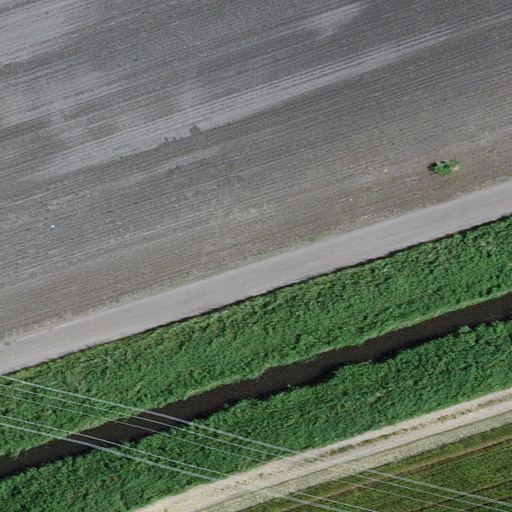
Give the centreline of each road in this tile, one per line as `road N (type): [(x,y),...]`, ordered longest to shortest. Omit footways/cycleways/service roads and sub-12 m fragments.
road 1 (unclassified): [(511,190),(0,353)]
road 2 (track): [(159,511),(511,391)]
